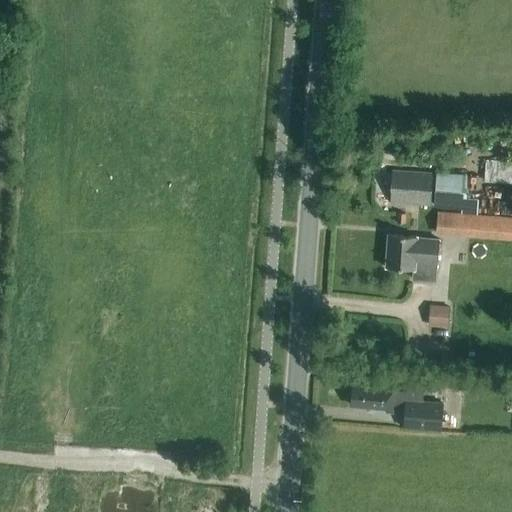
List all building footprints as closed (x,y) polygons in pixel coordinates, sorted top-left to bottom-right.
[(511,162),(485,161),(484,182),(511,183),(511,162)] [(392,173),(390,204),(430,207),(432,175),(392,173)] [(434,208),(465,210),(467,175),(436,173),(434,208)] [(396,223),(405,224),(406,214),(397,213),(396,223)] [(511,219),(437,214),(436,234),(435,235),(511,241),(511,219)] [(440,240),(426,239),(417,238),(417,237),(388,235),(386,268),(412,270),(412,280),(436,282),(440,240)] [(428,304),(427,324),(447,325),(448,306),(428,304)] [(407,392),(397,391),(397,387),(369,384),(369,388),(353,387),(352,406),(373,408),(373,412),(395,414),(396,410),(405,410),(403,429),(441,432),(444,402),(422,400),(423,391),(407,390),(407,392)]
